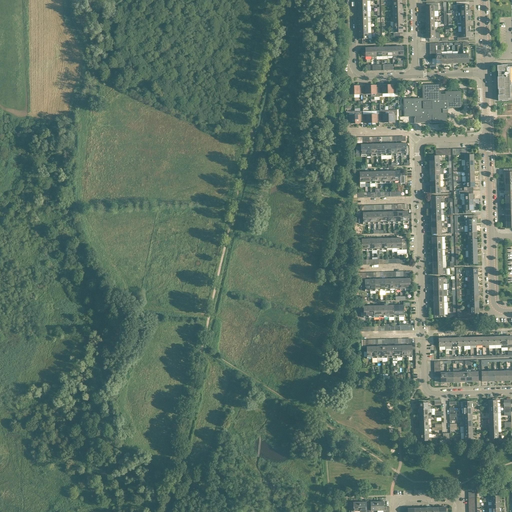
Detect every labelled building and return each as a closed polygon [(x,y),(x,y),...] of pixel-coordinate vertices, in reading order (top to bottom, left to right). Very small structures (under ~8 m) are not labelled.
[(457,5),(457,11),(470,10),(469,5),(468,5),(468,2),(456,2),(457,5)] [(426,6),(425,6),(426,12),(434,11),(438,11),(438,3),(426,3),(426,6)] [(403,33),(403,27),(394,27),(394,33),(394,37),(400,37),(400,33),(403,33)] [(470,37),(470,32),(461,32),(462,38),(458,38),(458,41),(469,41),(469,38),(470,37)] [(437,38),(437,33),(426,33),(426,39),(429,39),(430,42),(439,42),(439,38),(437,38)] [(371,59),(371,48),(365,48),(365,51),(361,51),(361,57),(365,57),(365,59),(370,59),(371,59)] [(508,101),(508,99),(510,99),(509,67),(507,67),(507,65),(500,65),(497,65),(497,71),(498,71),(498,77),(497,77),(498,89),(499,95),(498,95),(498,101),(502,101),(508,101)] [(371,94),(371,85),(365,85),(365,88),(362,88),(363,95),(366,95),(371,94)] [(376,85),(371,85),(371,94),(371,97),(374,97),(379,97),(379,94),(379,87),(376,87),(376,85)] [(388,94),(388,85),(382,85),(382,87),(379,87),(379,94),(383,94),(388,94)] [(396,94),(396,87),(393,87),(393,85),(388,85),(388,94),(388,97),(391,97),(391,94),(396,94)] [(404,117),(415,116),(415,124),(447,123),(447,113),(448,113),(448,110),(450,110),(449,108),(461,108),(461,92),(445,92),(445,94),(440,94),(440,92),(439,92),(439,85),(432,85),(422,85),(423,98),(403,99),(404,117)] [(348,88),(345,88),(346,95),(351,95),(354,95),(354,86),(348,86),(348,88)] [(363,95),(362,88),(360,88),(359,86),(354,86),(354,95),(359,95),(363,95)] [(389,123),(388,110),(385,110),(380,110),(380,111),(380,114),(380,121),(383,121),(383,123),(389,123)] [(397,110),(388,110),(389,123),(394,123),(394,120),(397,120),(397,110)] [(355,124),(355,111),(346,112),(346,122),(349,122),(349,124),(355,124)] [(363,111),(355,111),(355,124),(361,124),(360,121),(363,121),(363,114),(363,112),(363,111)] [(372,114),(363,114),(363,121),(366,121),(366,123),(372,123),(372,114)] [(380,121),(380,114),(372,114),(372,123),(377,123),(377,121),(380,121)] [(361,146),(356,146),(356,156),(363,156),(363,154),(366,154),(366,144),(361,144),(361,146)] [(400,171),(395,171),(395,181),(399,181),(399,183),(400,183),(400,184),(404,184),(404,183),(404,176),(400,176),(400,171)] [(475,187),(475,182),(466,182),(466,187),(464,187),(464,191),(473,190),(473,187),(475,187)] [(473,194),(473,190),(464,191),(459,191),(459,194),(460,194),(464,194),(464,199),(473,199),(475,199),(475,195),(473,195),(473,194)] [(476,204),(462,205),(462,210),(466,210),(466,214),(471,213),(471,210),(473,210),(473,207),(476,207),(476,204)] [(408,211),(403,212),(403,223),(404,223),(404,221),(408,221),(408,222),(411,222),(411,214),(408,214),(408,211)] [(363,216),(359,216),(359,223),(363,223),(363,224),(365,224),(365,222),(368,222),(368,212),(363,213),(363,216)] [(473,215),(467,215),(468,226),(476,225),(476,219),(473,219),(473,215)] [(402,238),(397,238),(397,250),(402,250),(406,249),(406,239),(402,239),(402,238)] [(358,239),(358,242),(359,244),(358,244),(358,247),(359,247),(358,249),(358,250),(362,250),(362,249),(366,249),(366,250),(367,250),(367,239),(362,239),(358,239)] [(362,282),(361,282),(361,289),(365,289),(365,291),(367,291),(367,289),(370,289),(370,279),(366,279),(365,279),(362,279),(362,282)] [(369,317),(369,306),(364,306),(364,313),(361,313),(361,317),(364,317),(364,318),(369,317)] [(498,435),(498,432),(489,432),(489,438),(498,438),(498,442),(502,442),(502,435),(498,435)] [(473,439),(472,433),(464,433),(464,439),(462,439),(462,443),(468,443),(468,439),(473,439)] [(499,502),(499,495),(499,491),(493,491),(494,495),(491,495),(491,499),(488,499),(488,502),(492,502),(499,502)] [(377,510),(377,501),(375,501),(375,500),(371,500),(371,507),(369,507),(368,511),(371,511),(372,511),(377,510)] [(389,506),(386,506),(384,506),(383,500),(379,500),(379,501),(377,501),(377,510),(383,510),(383,511),(389,511),(389,506)] [(360,511),(360,502),(353,502),(353,507),(351,507),(351,511),(354,511),(360,511)] [(368,511),(369,507),(366,507),(366,502),(360,502),(360,511),(368,511)]
